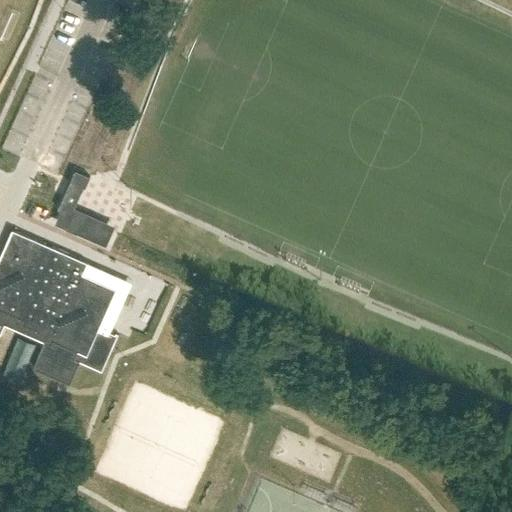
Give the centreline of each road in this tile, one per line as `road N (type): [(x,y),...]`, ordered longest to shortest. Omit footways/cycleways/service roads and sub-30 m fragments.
road 1 (track): [(436,511),(397,469),(232,386),(196,305),(164,284),(5,220)]
road 2 (unclassified): [(105,0),(25,185)]
